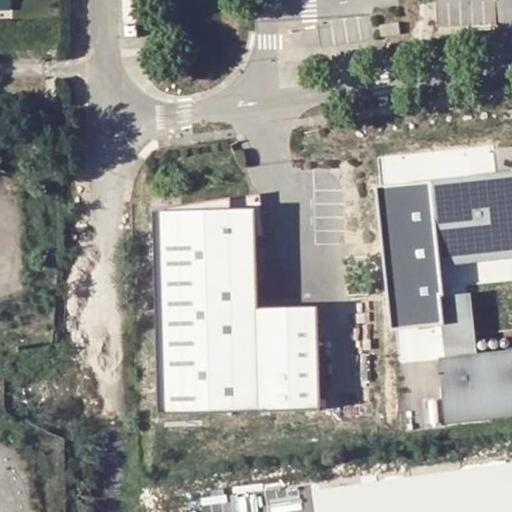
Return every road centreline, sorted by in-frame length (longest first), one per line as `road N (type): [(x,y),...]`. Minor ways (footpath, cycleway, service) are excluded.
road 1 (unclassified): [(267,96),(511,64)]
road 2 (unclassified): [(104,120),(235,107),(267,96)]
road 3 (unclassified): [(104,120),(99,0)]
